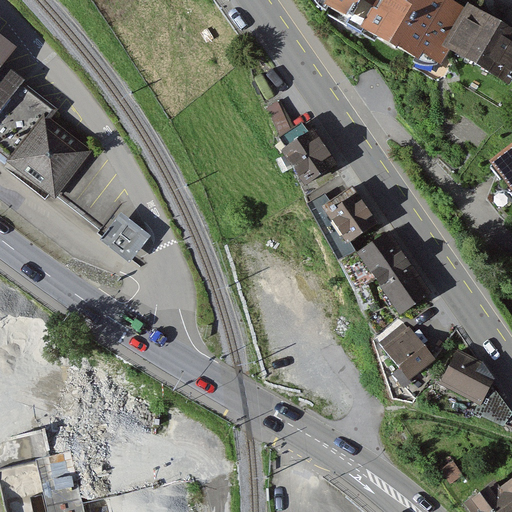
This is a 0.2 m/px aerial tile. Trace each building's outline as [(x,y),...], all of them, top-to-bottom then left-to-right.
[(511,22),(468,0),(348,0),(382,17),(377,27),(453,65),(460,51),(511,77),(511,22)] [(0,25),(0,108),(22,80),(25,77),(2,59),(17,39),(0,25)] [(96,151),(52,118),(60,108),(22,80),(0,108),(0,144),(12,154),(10,157),(61,196),(96,151)] [(288,150),(285,152),(307,184),(336,165),(315,132),(311,134),(305,125),(282,140),(288,150)] [(511,148),(493,162),(511,187),(511,148)] [(326,194),(308,205),(339,262),(355,252),(349,243),(377,223),(353,187),(332,202),(326,194)] [(150,233),(122,211),(113,222),(103,235),(131,257),(141,245),(150,233)] [(359,254),(341,266),(356,292),(362,311),(374,306),(368,285),(377,279),(401,314),(425,298),(411,278),(416,274),(388,233),(359,253),(359,254)] [(415,336),(405,324),(380,345),(410,380),(434,360),(422,345),(425,342),(419,333),(415,336)] [(482,365),(459,352),(442,383),(481,404),(476,413),(504,425),(511,414),(491,386),(495,383),(482,365)] [(14,463),(0,465),(0,475),(8,511),(50,511),(50,508),(70,503),(53,431),(9,442),(14,463)] [(496,483),(467,505),(472,511),(511,511),(511,481),(501,489),(496,483)]
